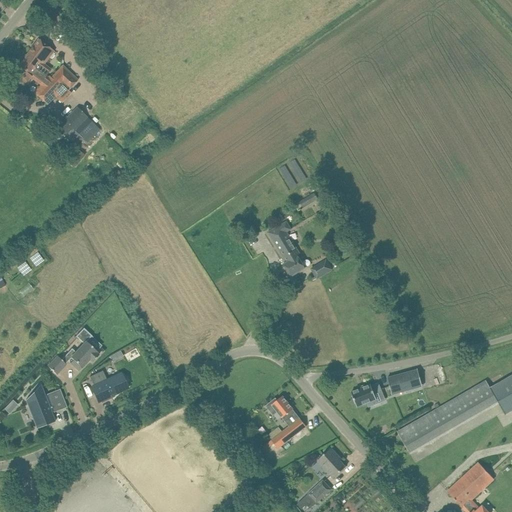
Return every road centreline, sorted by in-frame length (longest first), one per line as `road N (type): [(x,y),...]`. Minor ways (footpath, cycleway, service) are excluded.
road 1 (unclassified): [(298,377),(271,353),(241,351),(122,417),(0,467)]
road 2 (unclassified): [(511,335),(455,353),(298,377)]
road 3 (unclassified): [(421,511),(298,377)]
